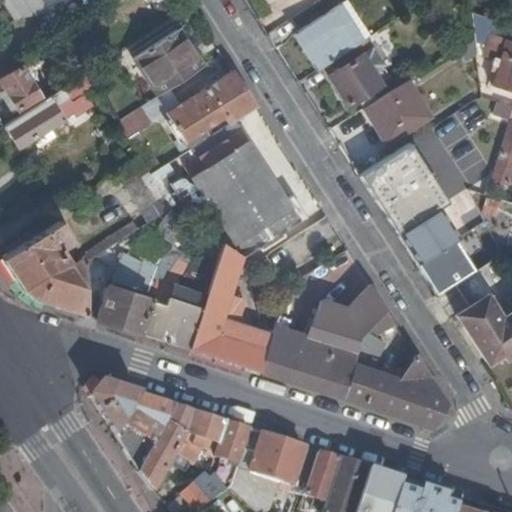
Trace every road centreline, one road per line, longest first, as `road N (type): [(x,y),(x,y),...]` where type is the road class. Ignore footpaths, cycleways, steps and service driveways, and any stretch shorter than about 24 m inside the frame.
road 1 (residential): [(500,478),(471,409),(210,0)]
road 2 (tertiary): [(0,332),(141,366),(500,478)]
road 3 (primary): [(122,511),(29,372),(0,349)]
road 4 (primary): [(0,402),(78,511)]
